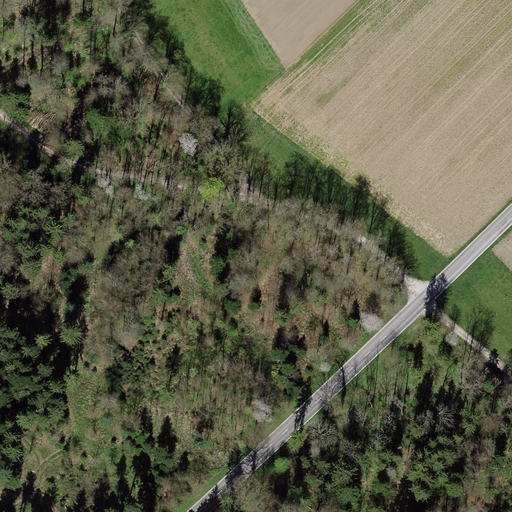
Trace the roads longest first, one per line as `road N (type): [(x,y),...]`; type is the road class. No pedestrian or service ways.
road 1 (tertiary): [(201,511),(511,212)]
road 2 (track): [(249,199),(76,166),(0,117)]
road 3 (track): [(249,199),(198,93),(125,0)]
road 4 (track): [(425,297),(365,240),(249,199)]
